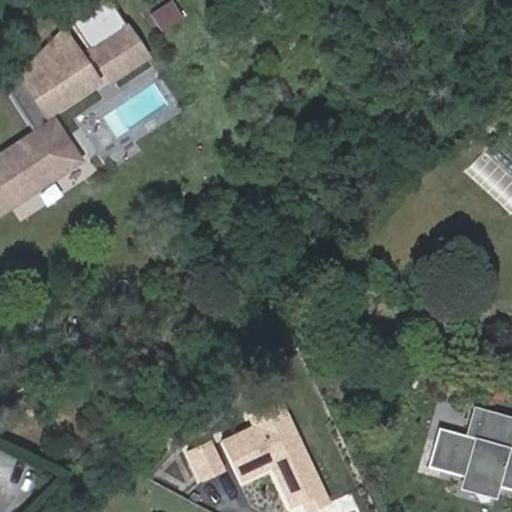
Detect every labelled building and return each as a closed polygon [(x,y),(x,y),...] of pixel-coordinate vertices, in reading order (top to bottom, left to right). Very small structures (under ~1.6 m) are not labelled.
[(26,143),(0,161),(0,190),(8,202),(72,158),(51,127),(46,130),(44,126),(40,120),(97,82),(86,65),(94,59),(105,76),(144,50),(110,0),(96,0),(70,18),(91,50),(83,56),(62,26),(13,77),(15,80),(12,83),(26,143)] [(180,17),(170,2),(152,14),(162,29),(180,17)] [(144,50),(105,76),(110,83),(149,57),(144,50)] [(12,83),(11,80),(4,84),(17,144),(0,154),(0,213),(79,160),(52,120),(44,126),(46,130),(51,127),(72,158),(8,202),(0,190),(0,161),(26,143),(12,83)] [(364,325),(380,289),(348,275),(332,310),(364,325)] [(302,511),(328,502),(284,393),(246,408),(253,423),(221,437),(238,480),(277,465),(296,511),(302,511)] [(511,439),(511,420),(507,419),(505,424),(492,420),(493,415),(474,409),(466,436),(438,428),(426,467),(464,477),(494,487),(511,491),(511,449),(505,447),(508,439),(511,439)] [(212,435),(186,449),(203,480),(229,467),(212,435)] [(491,496),(494,487),(464,477),(461,487),(491,496)]
